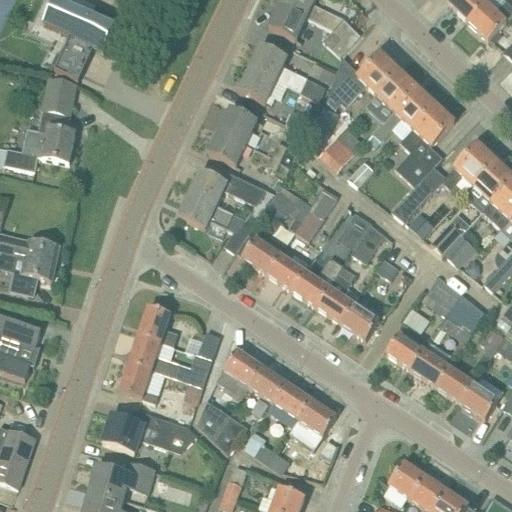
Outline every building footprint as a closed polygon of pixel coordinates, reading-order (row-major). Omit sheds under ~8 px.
[(44,0),(45,1),(29,36),(52,46),(41,69),(78,86),(94,53),(103,57),(115,33),(89,21),(55,5),(57,0),(44,0)] [(283,0),(279,9),(306,22),(333,35),(343,23),(313,9),(317,0),(283,0)] [(467,25),(486,5),(490,0),(451,0),(446,6),(467,25)] [(511,10),(501,0),(490,0),(486,5),(467,25),(488,45),(507,24),(506,24),(511,17),(511,10)] [(296,45),(306,22),(279,9),(269,32),(296,45)] [(360,39),(343,23),(333,35),(340,41),(330,52),(340,61),(360,39)] [(340,41),(333,35),(323,45),(330,52),(340,41)] [(511,46),(503,56),(510,62),(511,64),(511,46)] [(277,84),(318,104),(324,91),(284,72),(288,62),(261,49),(250,72),(277,84)] [(346,112),(365,91),(375,100),(399,75),(381,58),(361,79),(343,66),(327,106),(336,114),(341,108),(346,112)] [(265,108),(277,84),(250,72),(239,95),(265,108)] [(417,92),(399,75),(376,100),(394,117),(417,92)] [(49,84),(43,115),(70,121),(77,89),(49,84)] [(436,109),(417,92),(375,138),(382,144),(401,124),(412,135),(436,109)] [(315,104),(306,121),(292,114),(285,127),(308,138),(322,108),(315,104)] [(414,192),(434,171),(422,160),(454,126),(436,109),(412,135),(400,148),(411,158),(395,174),(410,188),(414,192)] [(230,112),(219,135),(246,147),(257,124),(230,112)] [(324,113),(312,137),(327,144),(338,119),(324,113)] [(48,137),(28,133),(24,157),(8,154),(5,171),(34,176),(37,162),(69,168),(75,137),(49,132),(48,137)] [(235,170),(246,147),(219,135),(209,158),(235,170)] [(337,142),(319,161),(319,162),(337,178),(356,158),(337,142)] [(270,162),(280,166),(290,171),(298,156),(277,146),(270,162)] [(434,171),(414,192),(427,204),(428,205),(443,188),(451,195),(463,182),(474,192),(497,166),(478,148),(446,182),(434,171)] [(265,173),(275,177),(280,166),(270,162),(265,173)] [(511,180),(497,166),(474,192),(482,200),(474,209),(483,217),(511,186),(511,180)] [(226,187),(200,175),(190,197),(216,210),(223,195),(255,210),(246,223),(257,228),(265,215),(275,200),(230,178),(226,187)] [(511,186),(483,217),(501,233),(511,221),(511,186)] [(311,214),(295,237),(309,247),(338,202),(325,192),(311,214)] [(280,193),(265,215),(280,225),(288,220),(289,218),(295,221),(288,233),(295,237),(311,214),(280,193)] [(216,210),(190,197),(178,220),(205,233),(209,225),(233,236),(224,251),(237,258),(257,228),(246,223),(216,210)] [(8,203),(0,200),(0,233),(8,203)] [(423,212),(408,229),(408,230),(423,243),(438,226),(423,212)] [(341,239),(357,249),(369,229),(353,220),(341,239)] [(511,221),(501,233),(501,234),(509,225),(511,227),(511,244),(501,255),(508,262),(511,258),(511,221)] [(431,249),(443,259),(461,238),(450,228),(431,249)] [(369,229),(357,249),(351,259),(366,269),(385,240),(369,229)] [(60,250),(40,246),(30,244),(29,245),(0,238),(0,263),(1,264),(2,259),(25,264),(22,278),(15,276),(11,295),(33,300),(37,282),(52,286),(60,250)] [(477,253),(461,238),(443,259),(458,273),(477,253)] [(242,263),(268,280),(281,260),(255,243),(242,263)] [(511,258),(508,262),(483,288),(493,297),(511,276),(511,275),(511,274),(511,272),(511,258)] [(281,260),(268,280),(292,296),(306,276),(281,260)] [(306,276),(292,296),(317,313),(340,278),(344,271),(330,262),(316,283),(306,276)] [(399,273),(384,263),(376,276),(391,285),(399,273)] [(340,278),(317,313),(342,329),(355,309),(354,308),(343,301),(349,293),(353,287),(340,278)] [(438,281),(422,306),(446,322),(462,300),(438,281)] [(462,300),(446,322),(472,339),(486,318),(462,300)] [(379,325),(355,309),(342,329),(366,345),(379,325)] [(138,340),(161,348),(174,352),(178,338),(166,334),(171,319),(148,311),(138,340)] [(416,311),(407,326),(425,337),(434,323),(416,311)] [(0,377),(25,385),(31,368),(15,363),(20,348),(36,352),(41,335),(0,321),(0,377)] [(386,358),(411,375),(425,355),(415,349),(421,338),(406,329),(399,339),(386,358)] [(489,366),(496,355),(504,343),(490,333),(480,348),(486,352),(481,360),(489,366)] [(199,360),(212,364),(220,341),(207,337),(199,360)] [(161,348),(138,340),(129,367),(152,375),(189,387),(203,392),(212,364),(199,360),(195,359),(191,372),(157,361),(161,348)] [(511,348),(504,343),(496,355),(510,364),(511,360),(511,348)] [(238,384),(248,391),(261,371),(237,355),(217,386),(230,395),(238,384)] [(411,375),(436,392),(449,372),(425,355),(411,375)] [(152,375),(129,367),(120,396),(142,404),(152,375)] [(261,371),(248,391),(273,408),(286,388),(261,371)] [(436,392),(462,408),(475,389),(449,372),(436,392)] [(203,392),(189,387),(183,405),(198,410),(203,392)] [(286,388),(273,408),(268,416),(292,432),(297,424),(311,404),(286,388)] [(499,404),(475,389),(462,408),(485,424),(499,404)] [(511,398),(503,413),(511,419),(511,398)] [(337,421),(311,404),(297,424),(323,441),(337,421)] [(197,429),(212,444),(228,420),(208,405),(197,429)] [(134,458),(139,444),(168,453),(177,428),(138,415),(134,426),(112,419),(103,447),(134,458)] [(228,420),(212,444),(228,460),(247,433),(228,420)] [(18,439),(1,433),(0,434),(0,451),(4,453),(0,464),(0,486),(18,493),(35,444),(18,439)] [(246,452),(256,458),(265,442),(255,436),(246,452)] [(327,445),(318,460),(330,467),(337,451),(327,445)] [(268,468),(276,457),(263,449),(256,460),(268,468)] [(276,457),(268,468),(283,477),(290,467),(276,457)] [(388,490),(410,504),(426,480),(404,466),(388,490)] [(89,494),(124,505),(128,492),(149,498),(156,475),(131,467),(127,479),(96,470),(89,494)] [(235,470),(227,492),(240,496),(248,475),(235,470)] [(421,511),(435,511),(447,495),(426,480),(410,504),(421,511)] [(233,511),(240,496),(227,492),(219,511),(233,511)] [(278,492),(270,511),(301,511),(306,502),(278,492)] [(121,511),(124,505),(89,494),(84,511),(121,511)] [(467,511),(469,509),(447,495),(435,511),(467,511)]
